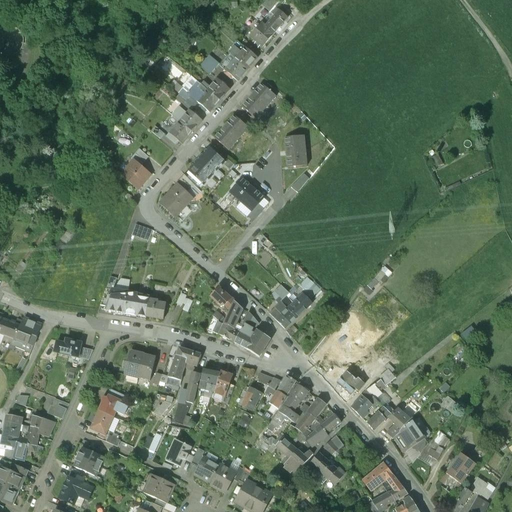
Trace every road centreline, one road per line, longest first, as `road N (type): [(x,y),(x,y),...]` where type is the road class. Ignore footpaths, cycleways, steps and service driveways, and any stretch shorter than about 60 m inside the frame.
road 1 (residential): [(300,16),(141,199),(216,269)]
road 2 (residential): [(109,325),(28,511)]
road 3 (residential): [(303,373),(197,338),(109,325)]
road 4 (residential): [(429,511),(385,451),(303,373)]
road 5 (residential): [(216,269),(303,373)]
road 6 (residential): [(216,269),(273,203),(268,158)]
